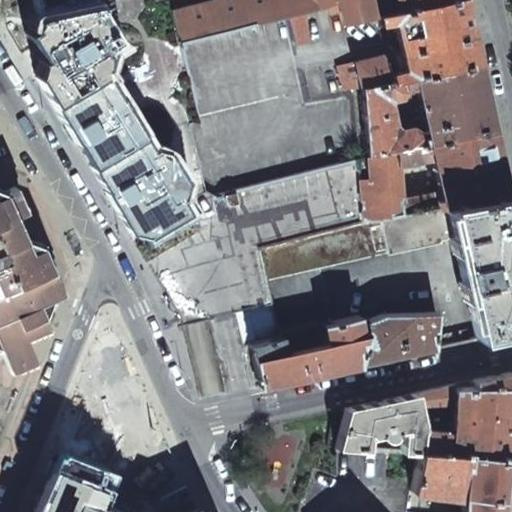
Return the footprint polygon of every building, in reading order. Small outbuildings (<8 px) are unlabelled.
[(31,0),(35,15),(32,26),(24,32),(37,53),(46,69),(34,76),(50,102),(102,72),(91,55),(117,40),(94,2),(93,0),(31,0)] [(356,159),(216,197),(205,191),(188,124),(198,121),(178,42),(170,9),(204,0),(93,0),(94,2),(117,40),(91,55),(102,72),(155,160),(166,153),(182,179),(170,186),(186,212),(146,235),(139,223),(127,230),(181,319),(182,325),(207,319),(213,343),(240,337),(234,313),(273,303),(266,279),(259,248),(360,221),(356,159)] [(204,0),(170,9),(178,42),(252,23),(304,9),(329,3),(331,10),(341,8),(343,23),(374,16),(369,0),(204,0)] [(413,75),(476,60),(468,23),(462,0),(444,0),(397,11),(375,16),(377,24),(391,20),(399,50),(403,69),(388,72),(390,81),(400,79),(413,75)] [(394,0),(397,11),(444,0),(394,0)] [(290,13),(297,43),(311,40),(304,9),(290,13)] [(399,50),(379,55),(388,72),(403,69),(399,50)] [(379,55),(336,66),(342,91),(349,90),(354,88),(355,89),(360,88),(390,81),(388,72),(379,55)] [(413,75),(400,79),(402,86),(414,84),(423,124),(427,142),(490,124),(483,90),(476,60),(413,75)] [(102,72),(50,102),(62,123),(71,139),(74,138),(104,190),(103,191),(107,198),(127,230),(139,223),(146,235),(186,212),(170,186),(182,179),(166,153),(155,160),(102,72)] [(390,81),(360,88),(366,157),(394,150),(421,143),(423,143),(420,134),(410,126),(397,129),(394,125),(388,100),(399,97),(404,91),(402,86),(400,79),(390,81)] [(423,124),(410,126),(420,134),(423,143),(427,142),(423,124)] [(423,143),(421,143),(422,150),(428,148),(431,157),(438,191),(439,199),(432,200),(434,206),(445,204),(505,190),(497,154),(490,124),(427,142),(423,143)] [(421,143),(394,150),(395,162),(431,157),(428,148),(422,150),(421,143)] [(394,150),(366,157),(370,221),(434,206),(432,200),(439,199),(438,191),(399,199),(395,162),(394,150)] [(0,353),(8,372),(32,361),(22,337),(46,327),(35,303),(59,293),(44,257),(38,244),(26,250),(11,214),(23,209),(12,185),(0,189),(0,353)] [(511,221),(505,190),(445,204),(450,233),(474,339),(511,329),(511,221)] [(360,221),(259,248),(266,279),(450,233),(445,204),(434,206),(370,221),(360,221)] [(240,337),(242,344),(248,343),(281,335),(273,303),(234,313),(240,337)] [(435,311),(380,313),(363,320),(361,334),(357,365),(397,356),(433,348),(435,311)] [(357,315),(318,324),(323,343),(350,337),(361,334),(363,320),(357,315)] [(318,324),(281,335),(284,352),(323,343),(318,324)] [(357,365),(361,334),(350,337),(346,367),(352,366),(357,365)] [(281,335),(248,343),(252,359),(284,352),(281,335)] [(284,352),(252,359),(257,387),(310,375),(346,367),(350,337),(323,343),(284,352)] [(511,371),(466,381),(453,384),(450,402),(448,422),(447,429),(445,452),(465,454),(510,458),(511,447),(511,371)] [(453,384),(413,393),(417,407),(450,402),(453,384)] [(377,401),(343,408),(331,445),(365,448),(367,436),(377,434),(381,438),(383,438),(388,438),(391,437),(393,435),(393,434),(393,432),(394,431),(393,429),(400,428),(399,449),(417,450),(420,426),(420,423),(417,407),(413,393),(377,401)] [(443,428),(420,426),(417,450),(445,452),(447,429),(448,422),(443,428)] [(502,511),(503,498),(510,458),(465,454),(445,452),(417,450),(410,489),(461,497),(460,511),(502,511)] [(46,511),(194,511),(195,511),(193,511),(124,511),(99,502),(112,469),(68,452),(67,456),(47,505),(49,506),(46,511)]
